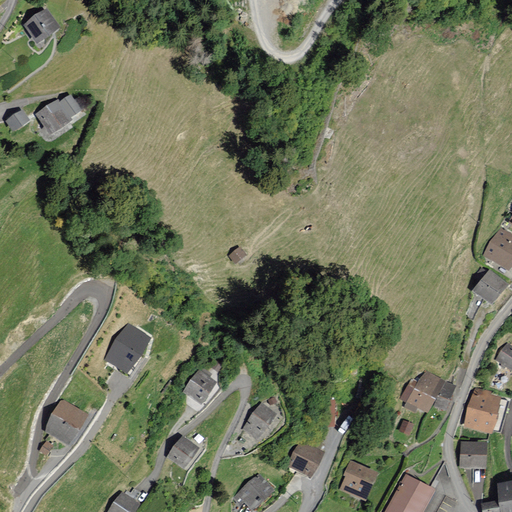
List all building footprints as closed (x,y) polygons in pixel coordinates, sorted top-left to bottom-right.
[(58,27),(47,11),(26,25),(37,42),(58,27)] [(80,109),(71,95),(61,102),(70,116),(80,109)] [(69,120),(58,102),(37,115),(49,133),(69,120)] [(28,120),(22,111),(8,120),(13,129),(28,120)] [(511,235),(503,229),(486,254),(508,269),(511,262),(511,240),(510,239),(511,235)] [(239,248),(230,253),(235,260),(243,255),(239,248)] [(506,284),(490,272),(475,290),(491,303),(506,284)] [(148,338),(128,326),(108,359),(127,371),(148,338)] [(511,347),(506,344),(497,358),(511,367),(511,347)] [(202,402),(215,382),(208,377),(210,374),(201,368),(186,391),(202,402)] [(443,381),(427,373),(421,385),(413,381),(404,398),(409,401),(405,407),(416,412),(419,407),(427,411),(443,381)] [(455,386),(446,383),(436,405),(445,409),(455,386)] [(489,393),(475,389),(470,405),(464,425),(491,433),(495,418),(498,408),(496,407),(499,399),(490,396),(489,396),(489,393)] [(84,414),(64,403),(48,430),(68,442),(84,414)] [(275,414),(263,404),(245,426),(257,436),(275,414)] [(412,424),(402,420),(397,430),(407,434),(412,424)] [(196,448),(183,438),(169,457),(183,466),(196,448)] [(52,446),(47,442),(41,451),(46,455),(52,446)] [(322,452),(303,442),(291,466),(310,475),(322,452)] [(484,467),(485,443),(463,442),(462,467),(484,467)] [(377,473),(352,461),(345,475),(349,477),(343,490),(363,501),(377,473)] [(273,490),(261,475),(234,497),(241,505),(245,502),(251,508),(273,490)] [(427,511),(436,496),(402,477),(382,511),(427,511)] [(511,511),(511,481),(498,484),(501,500),(485,503),(486,511),(511,511)] [(133,511),(138,504),(123,494),(110,511),(133,511)]
